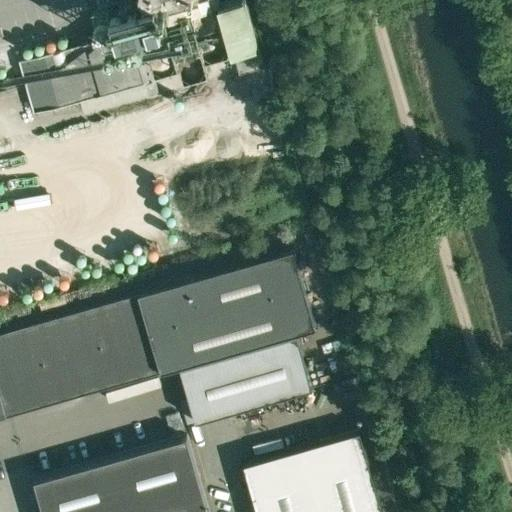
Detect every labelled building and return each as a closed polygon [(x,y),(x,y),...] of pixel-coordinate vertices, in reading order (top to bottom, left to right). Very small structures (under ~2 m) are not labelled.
[(206,0),(141,19),(142,20),(143,24),(23,59),(38,110),(149,78),(157,75),(154,66),(179,59),(183,73),(209,66),(204,52),(229,46),(229,42),(256,34),(246,0),(206,0)] [(260,38),(235,45),(242,72),(267,64),(260,38)] [(292,247),(0,331),(0,415),(161,369),(165,368),(180,364),(196,419),(312,386),(296,331),(314,326),(292,247)] [(383,511),(359,429),(319,440),(319,441),(243,462),(257,511),(383,511)] [(208,511),(187,435),(34,478),(43,511),(208,511)]
